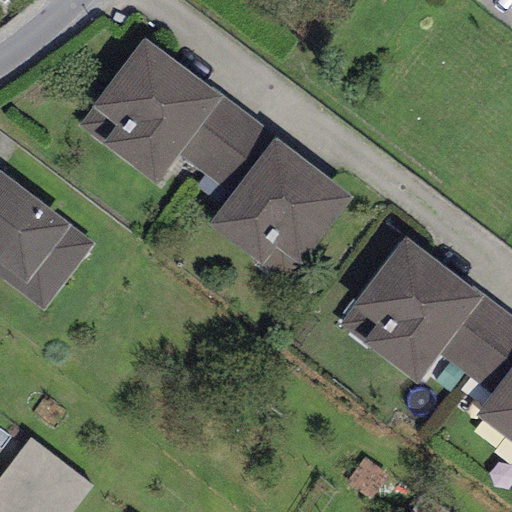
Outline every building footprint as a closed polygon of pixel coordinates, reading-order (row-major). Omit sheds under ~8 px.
[(209,95),(141,44),(78,128),(103,147),(100,151),(155,192),(179,160),(221,105),(209,95)] [(212,92),(209,95),(221,105),(179,160),(231,200),(274,145),(277,142),(212,92)] [(350,205),(274,145),(231,200),(207,230),(261,272),(263,269),(285,286),(350,205)] [(0,177),(0,282),(42,314),(92,246),(0,177)] [(482,303),(404,243),(339,327),(364,346),(362,349),(415,389),(440,357),(482,303)] [(511,322),(484,300),(482,303),(440,357),(488,394),(511,362),(511,322)] [(511,375),(477,422),(511,448),(511,375)] [(76,511),(93,491),(29,442),(0,478),(0,511),(76,511)]
